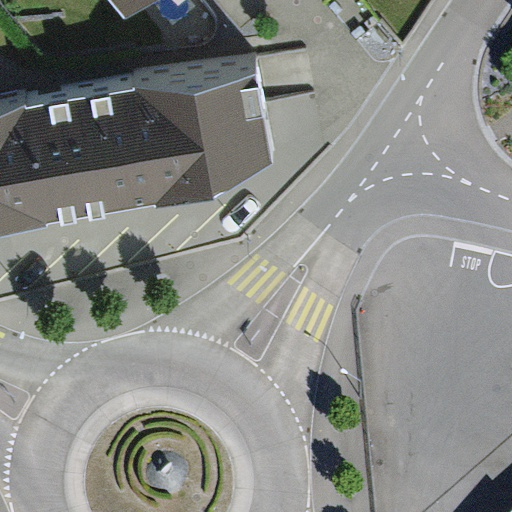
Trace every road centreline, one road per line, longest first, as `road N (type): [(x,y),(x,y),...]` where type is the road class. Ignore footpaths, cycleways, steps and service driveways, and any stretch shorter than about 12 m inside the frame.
road 1 (residential): [(228,384),(279,299),(389,152)]
road 2 (residential): [(389,152),(490,0)]
road 3 (primary): [(107,374),(60,416),(40,455),(37,495)]
road 4 (primary): [(276,501),(264,425),(228,384)]
road 5 (residential): [(389,152),(511,197)]
road 6 (primary): [(228,384),(169,363),(107,374)]
